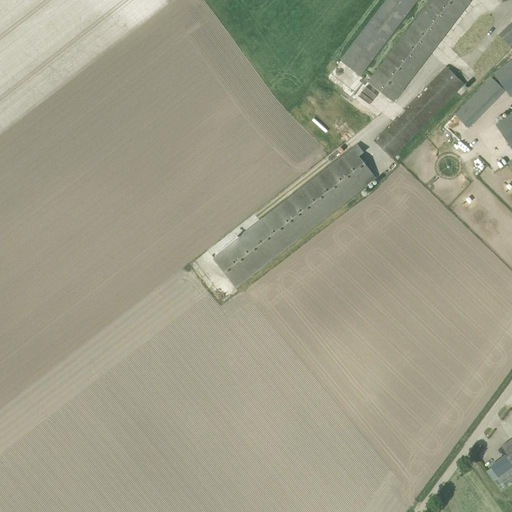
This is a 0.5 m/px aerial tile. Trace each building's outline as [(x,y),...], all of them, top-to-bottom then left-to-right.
[(418,0),(385,0),(340,60),(360,76),(418,0)] [(393,101),(470,1),(468,0),(432,0),(369,83),(393,101)] [(511,21),(498,35),(508,47),(511,43),(511,21)] [(511,59),(493,73),(511,97),(511,96),(511,59)] [(464,84),(447,67),(380,135),(379,135),(373,141),(391,158),(397,152),(464,84)] [(455,116),(468,128),(505,90),(492,78),(455,116)] [(511,148),(511,113),(495,125),(511,149),(511,148)] [(375,176),(360,158),(364,154),(358,146),(213,259),(234,286),(375,176)] [(502,491),(511,483),(511,439),(501,447),(504,452),(485,466),(491,476),(502,491)]
